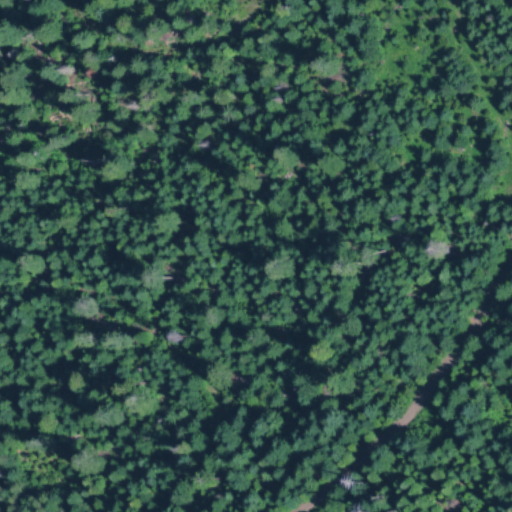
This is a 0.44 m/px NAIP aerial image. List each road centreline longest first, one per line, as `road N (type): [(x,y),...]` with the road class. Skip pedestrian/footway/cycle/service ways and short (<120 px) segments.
road 1 (track): [(443,0),(235,32),(209,43),(147,43),(114,33),(74,0)]
road 2 (track): [(291,511),(414,391),(511,246)]
